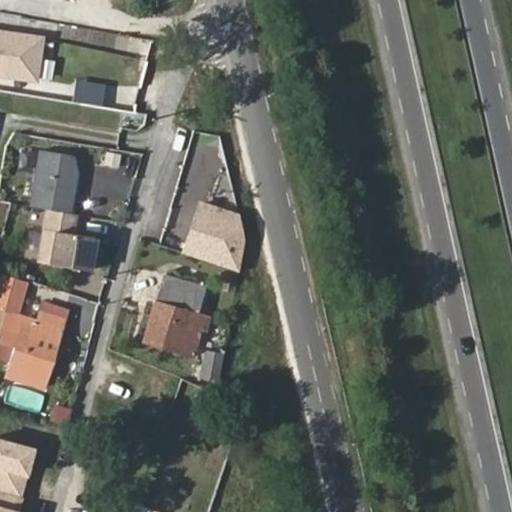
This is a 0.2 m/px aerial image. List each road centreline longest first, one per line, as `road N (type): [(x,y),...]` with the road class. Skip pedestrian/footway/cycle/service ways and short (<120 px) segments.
road 1 (residential): [(57,511),(100,338),(186,58),(219,0)]
road 2 (residential): [(227,0),(348,511)]
road 3 (primary): [(388,0),(499,511)]
road 4 (primary): [(511,170),(473,0)]
road 5 (unknown): [(157,154),(33,125),(6,135),(0,147)]
